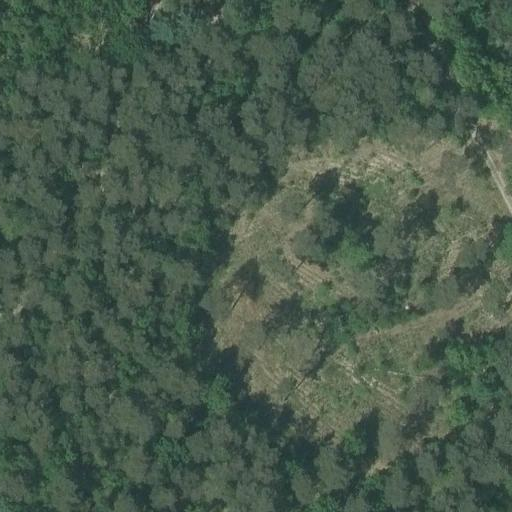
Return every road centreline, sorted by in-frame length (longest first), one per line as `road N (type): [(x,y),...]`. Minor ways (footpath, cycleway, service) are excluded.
road 1 (track): [(0,346),(76,221),(153,33)]
road 2 (track): [(0,71),(153,33)]
road 3 (track): [(153,33),(287,0)]
